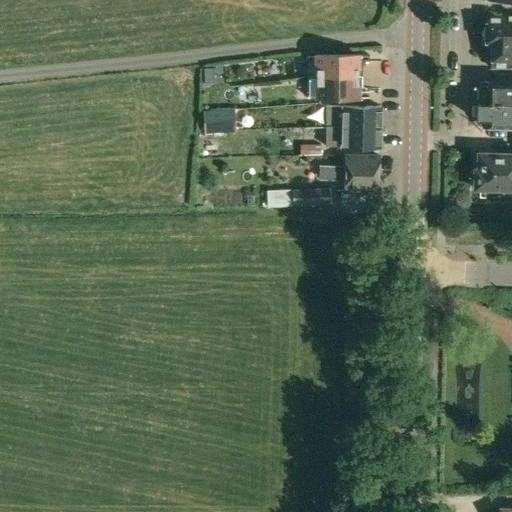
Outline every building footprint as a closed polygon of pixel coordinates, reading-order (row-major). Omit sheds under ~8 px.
[(511,15),(487,15),(487,42),(494,42),(511,42),(511,15)] [(511,42),(494,42),(493,67),(511,67),(511,42)] [(370,55),(359,54),(317,54),(317,56),(308,56),(308,76),(363,76),(363,65),(365,65),(366,64),(367,63),(368,61),(370,61),(370,55)] [(212,69),(202,69),(203,85),(213,84),(212,69)] [(317,98),(359,98),(359,97),(370,97),(370,91),(368,91),(367,90),(366,88),(365,87),(363,87),(363,76),(308,76),(307,96),(317,96),(317,98)] [(511,82),(485,81),(485,88),(481,87),(481,103),(511,104),(511,82)] [(511,104),(481,103),(478,103),(477,120),(486,120),(485,127),(511,127),(511,104)] [(327,106),(326,125),(326,126),(381,127),(381,107),(344,106),(327,106)] [(205,134),(238,132),(236,108),(203,110),(205,134)] [(312,125),(311,135),(326,136),(326,137),(331,137),(331,136),(343,136),(343,145),(380,146),(381,127),(326,126),(326,125),(312,125)] [(321,154),(321,144),(301,144),(301,154),(321,154)] [(379,193),(379,182),(380,154),(346,153),(346,164),(335,164),(335,179),(346,179),(346,192),(379,193)] [(511,154),(479,153),(479,169),(476,169),(475,189),(511,189),(511,154)] [(267,190),(268,206),(294,205),(294,206),(332,203),(331,187),(267,190)]
